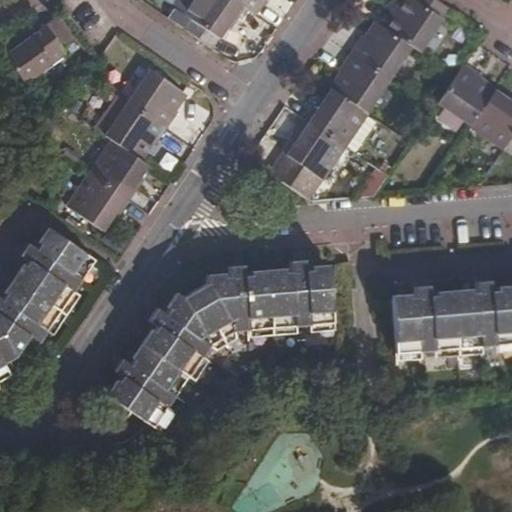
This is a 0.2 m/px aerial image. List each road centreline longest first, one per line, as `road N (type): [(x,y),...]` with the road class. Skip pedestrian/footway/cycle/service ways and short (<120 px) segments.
road 1 (residential): [(511,200),(238,219),(207,216),(188,202)]
road 2 (residential): [(188,202),(116,344),(51,413),(0,440)]
road 3 (residential): [(252,103),(114,0)]
road 4 (residential): [(323,0),(252,103)]
